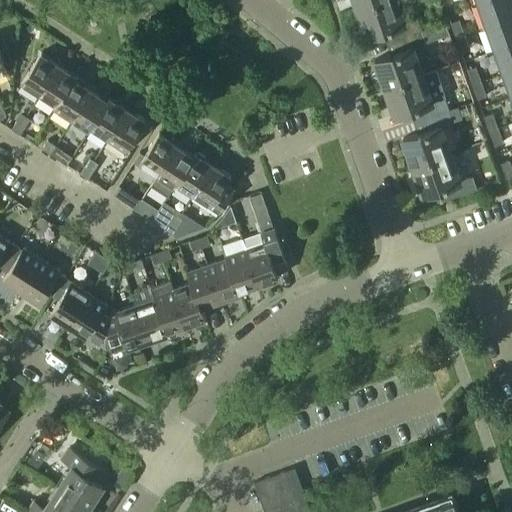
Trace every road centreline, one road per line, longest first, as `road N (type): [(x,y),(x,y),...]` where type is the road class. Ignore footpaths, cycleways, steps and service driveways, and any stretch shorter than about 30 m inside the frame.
road 1 (residential): [(399,266),(339,82),(304,42),(246,0)]
road 2 (residential): [(169,452),(239,351),(306,306),(399,266)]
road 3 (residential): [(165,240),(0,137)]
road 4 (residential): [(169,452),(56,380)]
road 5 (residential): [(511,359),(469,242)]
